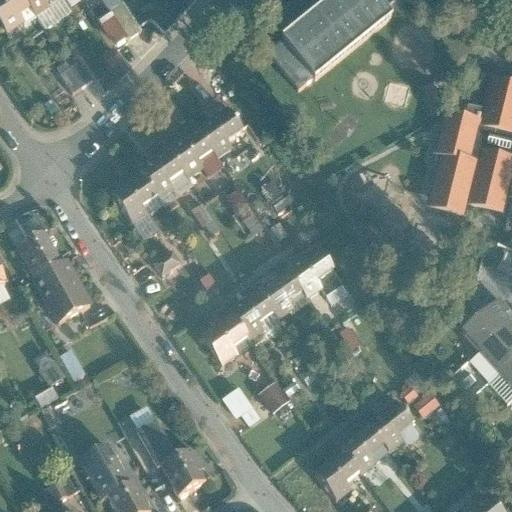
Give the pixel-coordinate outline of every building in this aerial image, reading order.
[(29,13),(19,0),(0,0),(0,31),(5,39),(23,28),(17,21),(29,13)] [(60,0),(19,0),(29,13),(35,22),(62,3),(60,0)] [(301,28),(266,57),(300,97),(390,22),(383,14),(399,0),(302,0),(288,12),(301,28)] [(138,36),(120,9),(108,17),(126,44),(138,36)] [(78,68),(68,75),(79,91),(89,84),(78,68)] [(79,91),(68,75),(59,81),(70,97),(79,91)] [(511,89),(489,84),(480,125),(442,116),(432,160),(439,162),(427,212),(465,222),(468,212),(505,220),(511,192),(511,89)] [(193,136),(216,165),(246,142),(223,113),(193,136)] [(193,136),(165,157),(186,186),(216,165),(193,136)] [(139,181),(162,212),(191,192),(186,186),(165,157),(137,177),(139,181)] [(162,212),(139,181),(110,200),(131,230),(162,212)] [(44,237),(16,252),(34,285),(49,313),(56,310),(64,323),(58,326),(59,328),(89,310),(64,266),(61,268),(44,237)] [(313,255),(284,276),(302,300),(307,307),(321,297),(325,303),(341,292),(313,255)] [(152,269),(160,281),(179,270),(171,257),(152,269)] [(284,276),(254,297),(272,321),(277,327),(291,318),(287,312),(302,300),(284,276)] [(254,297),(226,318),(229,322),(247,346),(261,336),(258,332),(272,321),(254,297)] [(461,335),(479,355),(511,326),(495,306),(461,335)] [(247,346),(229,322),(200,343),(221,372),(236,361),(232,356),(247,346)] [(511,326),(479,355),(498,378),(511,366),(511,326)] [(86,379),(71,353),(61,359),(76,385),(86,379)] [(65,379),(53,363),(41,372),(53,388),(65,379)] [(511,366),(498,378),(511,394),(511,366)] [(257,398),(272,417),(290,403),(276,384),(257,398)] [(247,429),(258,422),(237,390),(219,402),(233,423),(240,419),(247,429)] [(52,391),(35,401),(41,410),(57,400),(52,391)] [(393,408),(365,431),(384,455),(389,461),(403,449),(399,444),(413,433),(393,408)] [(157,426),(134,437),(155,476),(158,474),(175,505),(204,489),(199,479),(203,477),(194,459),(189,462),(186,458),(178,463),(157,426)] [(365,431),(338,454),(341,458),(361,481),(362,482),(375,473),(369,466),(384,455),(365,431)] [(128,492),(106,454),(78,469),(100,509),(105,506),(108,511),(144,511),(132,490),(128,492)] [(361,481),(341,458),(312,481),(336,509),(351,497),(347,491),(361,481)] [(46,491),(53,505),(74,495),(67,481),(46,491)] [(489,511),(481,503),(471,511),(489,511)]
